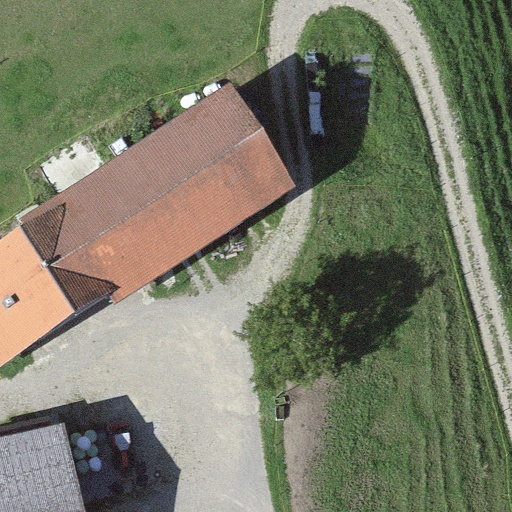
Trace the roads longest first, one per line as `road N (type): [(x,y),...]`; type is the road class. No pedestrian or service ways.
road 1 (residential): [(244,486),(240,404),(223,343),(196,320),(136,320),(79,351),(64,404),(89,468),(116,503),(175,510)]
road 2 (track): [(383,0),(427,66),(511,387)]
road 3 (track): [(223,343),(274,289),(294,242),(301,185),(285,47),(288,25),(309,0)]
